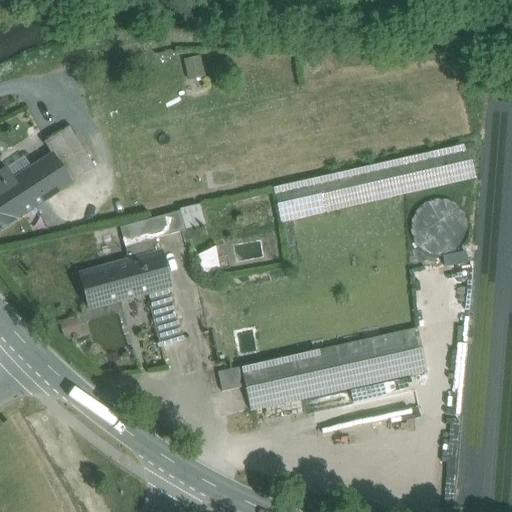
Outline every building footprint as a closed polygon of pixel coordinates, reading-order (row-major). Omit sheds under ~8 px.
[(199,55),(183,59),(188,80),(205,76),(199,55)] [(177,56),(143,67),(149,84),(183,73),(177,56)] [(94,168),(68,127),(45,142),(72,183),(94,168)] [(45,142),(0,172),(0,178),(6,188),(0,192),(0,199),(13,221),(72,183),(45,142)] [(467,146),(274,190),(281,221),(474,177),(467,146)] [(0,229),(13,221),(0,199),(0,192),(6,188),(0,178),(0,229)] [(202,206),(120,224),(125,245),(153,239),(152,236),(206,224),(202,206)] [(155,239),(125,247),(129,262),(143,258),(159,254),(155,239)] [(199,252),(204,274),(222,269),(217,248),(199,252)] [(159,254),(143,258),(152,292),(166,288),(170,287),(161,253),(159,254)] [(129,262),(81,275),(89,309),(149,292),(152,292),(143,258),(129,262)] [(152,292),(149,292),(152,306),(149,306),(153,319),(173,314),(166,288),(152,292)] [(417,327),(241,367),(251,411),(427,371),(417,327)] [(240,367),(218,372),(222,392),(244,387),(240,367)]
